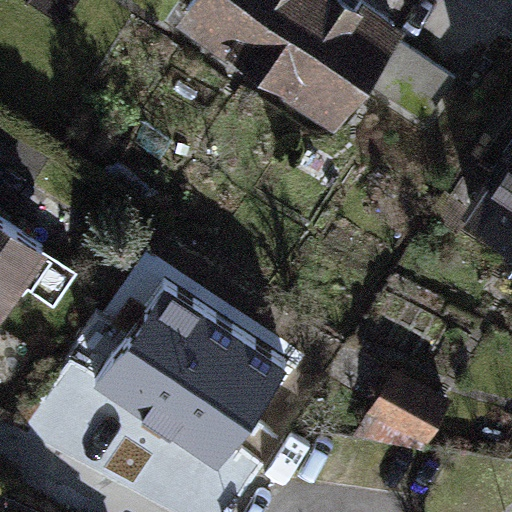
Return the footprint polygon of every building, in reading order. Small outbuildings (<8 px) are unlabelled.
[(355,112),(426,4),(419,0),(205,0),(200,9),(355,112)] [(511,159),(479,210),(511,231),(511,159)] [(0,307),(40,245),(0,218),(0,307)] [(165,270),(92,389),(174,439),(247,321),(165,270)] [(443,455),(473,402),(414,368),(383,420),(443,455)]
